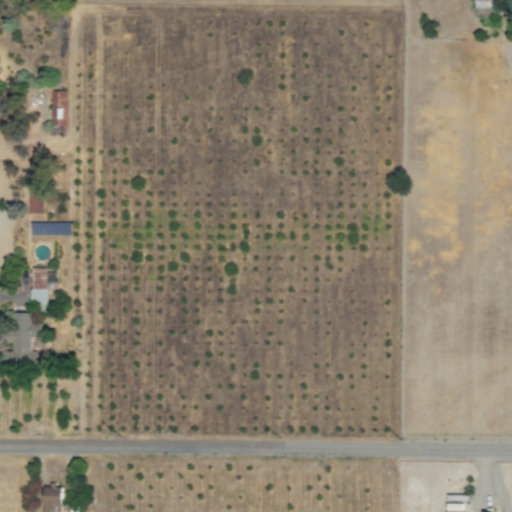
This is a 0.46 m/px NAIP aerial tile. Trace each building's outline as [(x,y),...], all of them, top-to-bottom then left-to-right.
[(64,91),(50,91),(51,126),(65,125),(64,91)] [(42,213),(42,185),(29,185),(29,213),(42,213)] [(54,289),(54,270),(32,269),(31,304),(45,304),(46,289),(54,289)] [(31,313),(14,313),(13,350),(6,350),(5,367),(37,368),(37,351),(30,351),(30,338),(42,338),(42,324),(31,323),(31,313)] [(44,485),(43,511),(61,511),(63,486),(44,485)]
